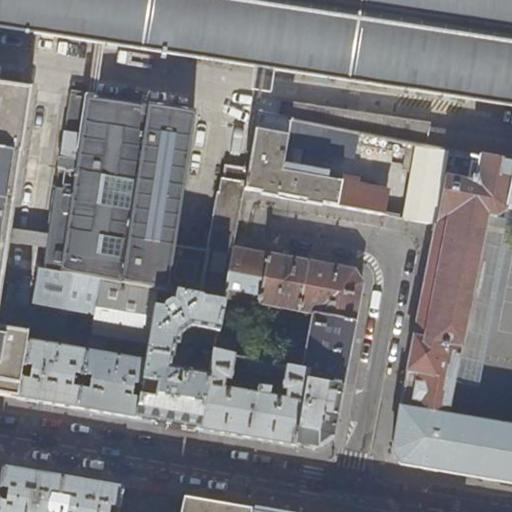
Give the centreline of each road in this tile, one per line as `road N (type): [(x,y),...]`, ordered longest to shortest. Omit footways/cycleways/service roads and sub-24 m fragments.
road 1 (residential): [(259,226),(394,251),(351,489)]
road 2 (residential): [(351,489),(0,429)]
road 3 (residential): [(477,511),(351,489)]
